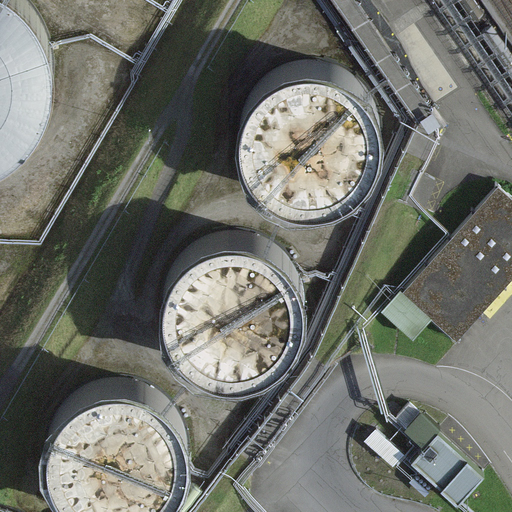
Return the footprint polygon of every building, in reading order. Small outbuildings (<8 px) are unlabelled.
[(0,0),(0,162),(19,152),(38,135),(52,111),(60,83),(60,58),(52,31),(34,5),(28,0),(0,0)] [(350,191),(377,150),(367,102),(326,75),(277,85),(250,126),(261,174),(302,201),(350,191)] [(458,332),(511,268),(511,184),(494,170),(385,300),(418,327),(432,310),(458,332)] [(268,351),(295,309),(285,261),(243,234),(195,244),(168,286),(178,334),(219,361),(268,351)] [(152,497),(179,455),(169,407),(127,380),(79,390),(52,432),(62,480),(104,507),(152,497)] [(413,443),(460,485),(487,454),(441,412),(413,443)] [(374,424),(368,435),(396,452),(403,441),(374,424)]
